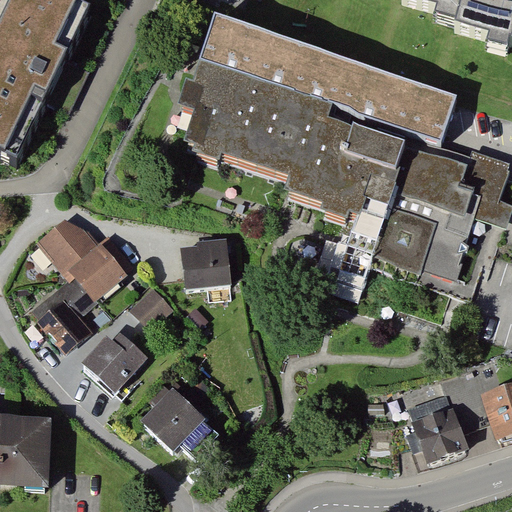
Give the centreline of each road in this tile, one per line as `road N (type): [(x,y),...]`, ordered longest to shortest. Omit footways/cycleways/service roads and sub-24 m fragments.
road 1 (residential): [(0,313),(42,379),(170,487),(182,511)]
road 2 (residential): [(135,13),(59,173),(47,183),(0,189)]
road 3 (residential): [(309,511),(425,503),(511,474)]
